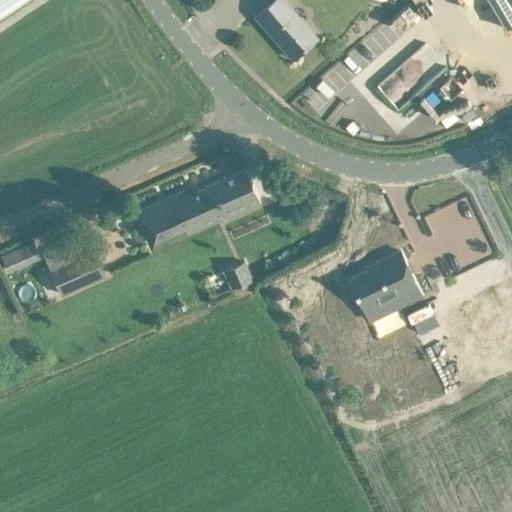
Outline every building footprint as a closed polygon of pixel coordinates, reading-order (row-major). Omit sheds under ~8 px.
[(0,0),(0,17),(29,0),(0,0)] [(273,0),(256,15),(277,39),(280,36),(295,54),(292,57),(293,58),(318,37),(285,0),(273,0)] [(511,0),(489,0),(507,29),(511,25),(511,0)] [(500,98),(511,86),(511,77),(501,65),(485,80),(500,98)] [(472,108),(461,114),(466,121),(476,114),(472,108)] [(188,189),(134,212),(142,231),(144,235),(149,233),(152,232),(155,238),(186,224),(189,230),(225,214),(226,217),(243,209),(261,201),(246,168),(190,193),(188,189)] [(321,216),(295,227),(303,248),(329,237),(321,216)] [(276,235),(285,259),(303,252),(293,228),(276,235)] [(67,246),(44,252),(59,290),(105,273),(96,248),(73,259),(67,246)] [(1,254),(7,270),(20,265),(13,249),(1,254)] [(378,266),(350,279),(369,318),(398,305),(396,301),(403,297),(404,301),(421,293),(401,251),(377,263),(378,266)] [(244,260),(224,269),(232,286),(252,277),(244,260)]
